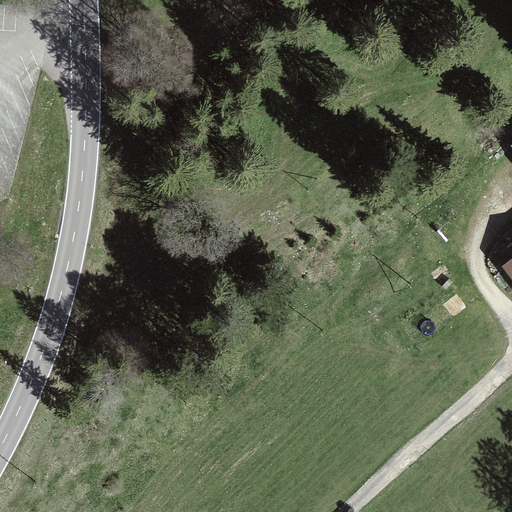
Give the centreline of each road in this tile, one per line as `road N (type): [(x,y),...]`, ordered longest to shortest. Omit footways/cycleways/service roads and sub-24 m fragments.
road 1 (secondary): [(0,446),(53,324),(74,236),(85,145),(82,0)]
road 2 (track): [(357,511),(511,373)]
